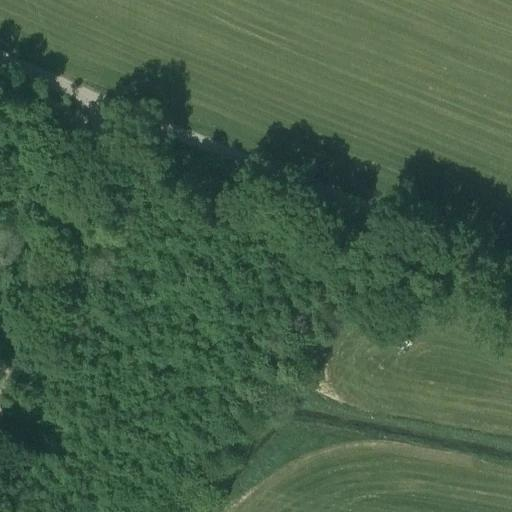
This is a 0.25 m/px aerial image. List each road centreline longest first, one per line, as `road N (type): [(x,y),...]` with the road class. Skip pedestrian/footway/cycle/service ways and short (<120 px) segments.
road 1 (unclassified): [(511,282),(0,66)]
road 2 (track): [(0,376),(102,112)]
